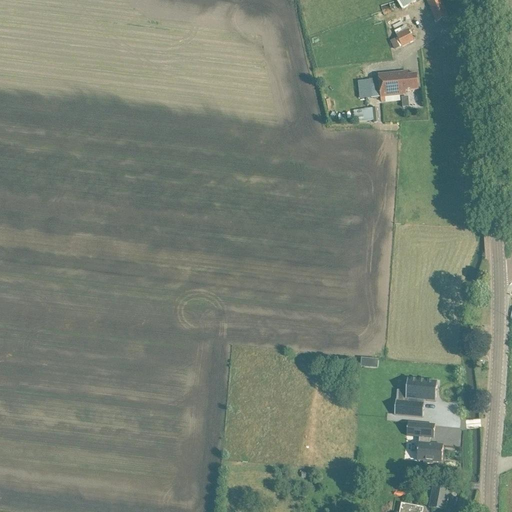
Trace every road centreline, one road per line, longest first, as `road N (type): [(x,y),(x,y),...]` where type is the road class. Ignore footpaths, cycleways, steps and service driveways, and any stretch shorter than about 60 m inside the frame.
road 1 (tertiary): [(489,511),(499,277)]
road 2 (tertiary): [(495,221),(474,0)]
